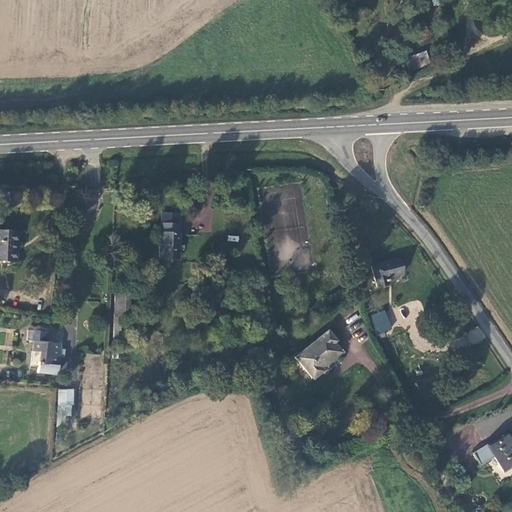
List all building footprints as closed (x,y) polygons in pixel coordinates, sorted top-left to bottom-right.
[(427,54),(443,48),(440,40),(424,46),(426,50),(427,54)] [(430,63),(427,54),(426,50),(405,58),(409,70),(430,63)] [(177,260),(180,223),(161,222),(158,258),(177,260)] [(14,231),(0,230),(0,260),(13,261),(14,231)] [(397,258),(371,265),(378,288),(387,285),(385,279),(401,274),(397,258)] [(113,316),(122,317),(127,316),(128,292),(113,291),(111,316),(113,316)] [(113,316),(113,337),(117,336),(118,330),(121,330),(122,317),(113,316)] [(379,333),(390,329),(387,322),(376,326),(379,333)] [(46,332),(31,331),(30,341),(33,341),(32,351),(39,352),(38,364),(57,366),(59,343),(45,342),(46,332)] [(311,378),(339,353),(330,344),(334,341),(325,331),(294,356),(311,378)] [(58,404),(70,405),(71,390),(58,389),(58,404)] [(511,447),(502,432),(471,450),(478,463),(493,455),(502,470),(511,463),(511,447)]
